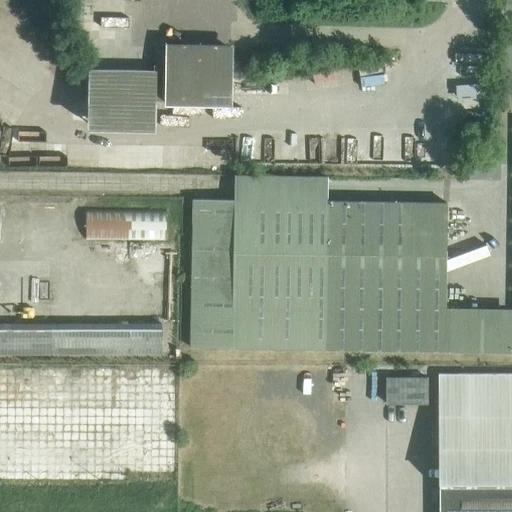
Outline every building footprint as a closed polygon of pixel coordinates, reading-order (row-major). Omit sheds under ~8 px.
[(154,127),(154,100),(166,100),(166,102),(230,103),(231,77),(240,77),(240,61),(231,60),(231,49),(167,48),(167,55),(155,55),(154,74),(91,72),(90,126),(154,127)] [(259,50),(249,49),(248,57),(259,58),(259,50)] [(456,50),(457,63),(483,62),(482,49),(456,50)] [(189,347),(509,353),(510,316),(511,315),(511,309),(445,308),(447,202),(326,201),(327,176),(234,175),(233,200),(193,199),(189,347)] [(86,209),(86,239),(166,240),(166,209),(86,209)] [(0,353),(160,353),(160,323),(0,323),(0,353)] [(385,403),(427,403),(427,377),(385,377),(385,403)] [(511,511),(511,378),(438,379),(439,487),(438,511),(511,511)]
